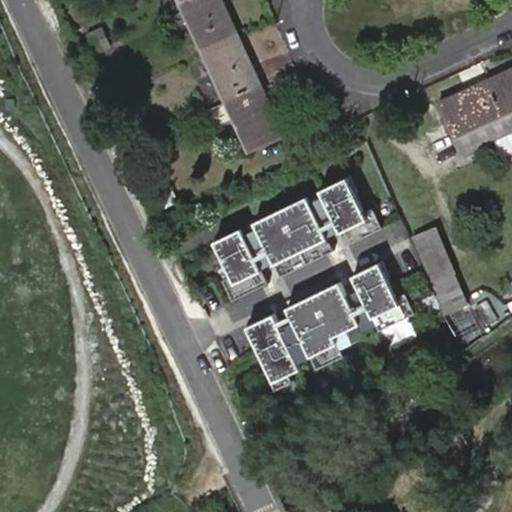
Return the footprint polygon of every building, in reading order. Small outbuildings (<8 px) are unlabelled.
[(221,0),(182,0),(205,50),(238,34),(221,0)] [(88,34),(93,44),(107,37),(103,28),(88,34)] [(238,34),(205,50),(227,98),(261,83),(238,34)] [(107,37),(93,44),(97,53),(111,47),(107,37)] [(511,107),(511,68),(488,80),(502,113),(511,107)] [(437,103),(462,156),(511,135),(502,113),(488,80),(437,103)] [(261,83),(227,98),(229,102),(209,112),(218,128),(237,119),(250,147),(284,132),(261,83)] [(511,107),(502,113),(511,135),(511,107)] [(132,131),(136,141),(150,134),(146,125),(132,131)] [(150,134),(136,141),(140,150),(154,142),(150,134)] [(351,177),(321,191),(325,197),(341,231),(348,246),(384,228),(374,208),(365,212),(357,194),(359,193),(351,177)] [(173,190),(149,201),(156,214),(180,203),(173,190)] [(309,196),(255,222),(258,228),(274,262),(281,277),(335,252),(328,237),(312,203),(309,196)] [(312,203),(328,237),(341,231),(325,197),(312,203)] [(439,226),(414,236),(442,298),(466,287),(439,226)] [(245,235),(242,228),(213,242),(221,259),(223,258),(231,276),(223,280),(233,300),(268,283),(261,268),(245,235)] [(274,262),(258,228),(245,235),(261,268),(274,262)] [(336,256),(311,263),(317,282),(342,275),(336,256)] [(383,262),(354,276),(360,289),(377,324),(380,331),(416,314),(406,293),(397,297),(389,280),(391,279),(383,262)] [(348,295),(341,282),(287,307),(294,321),(311,356),(317,369),(344,357),(341,349),(367,337),(364,330),(348,295)] [(360,289),(348,295),(364,330),(377,324),(360,289)] [(274,314),(245,327),(276,389),(293,381),(290,374),(301,369),(298,362),(281,327),(274,314)] [(294,321),(281,327),(298,362),(311,356),(294,321)]
